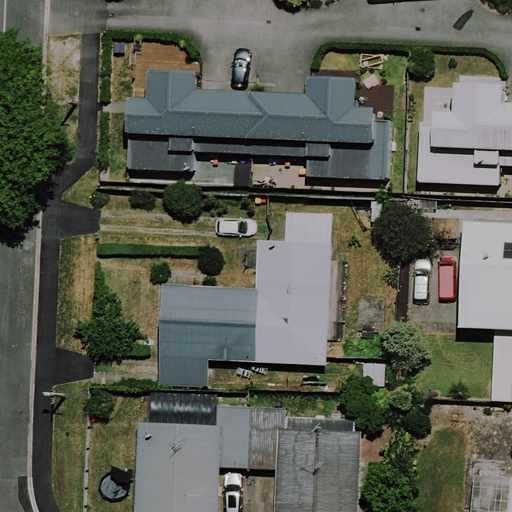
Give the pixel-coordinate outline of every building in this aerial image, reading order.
[(470,117),(446,117),(445,127),(431,126),(429,186),(506,189),(506,169),(511,168),(511,91),(471,90),(470,117)] [(351,104),(137,96),(135,166),(196,168),(197,149),(313,154),(311,199),(382,201),(384,127),(350,126),(351,104)] [(260,292),(256,364),(333,367),(335,324),(344,324),(347,258),(334,258),(336,216),(288,214),(287,246),(262,245),(260,292)] [(511,226),(469,225),(465,329),(511,331),(511,226)] [(256,364),(260,292),(171,288),(166,386),(209,388),(210,362),(256,364)] [(511,341),(495,341),(491,402),(511,402),(511,341)] [(214,430),(147,427),(143,511),(225,511),(227,471),(281,473),(279,511),(371,511),(376,422),(285,418),(286,403),(215,400),(214,430)] [(511,511),(511,479),(476,477),(473,511),(511,511)]
